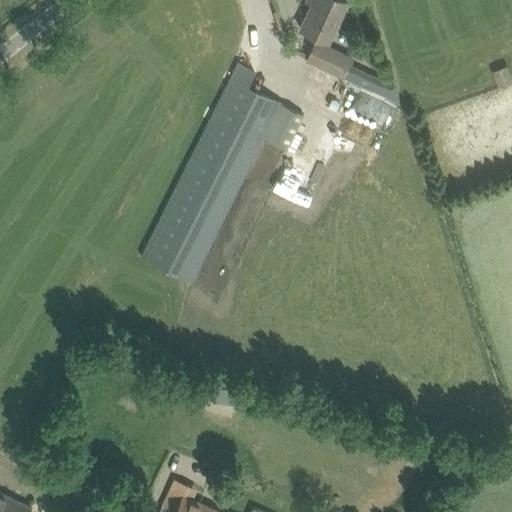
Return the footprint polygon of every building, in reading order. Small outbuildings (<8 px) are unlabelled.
[(300,28),(330,42),(349,1),(346,0),(306,0),(312,2),(300,28)] [(315,37),(306,57),(344,76),(350,63),(354,56),(315,37)] [(159,264),(191,280),(281,102),(246,84),(253,70),(238,61),(141,255),(159,264)] [(386,129),(393,107),(348,91),(340,113),(386,129)] [(281,102),(263,137),(266,139),(286,149),(304,114),(283,103),(281,102)] [(206,397),(233,403),(237,389),(210,383),(206,397)] [(165,498),(158,511),(266,511),(254,506),(251,511),(229,511),(193,496),(197,486),(188,482),(181,497),(170,492),(177,477),(175,476),(165,498)] [(0,511),(28,511),(32,506),(0,490),(0,511)]
